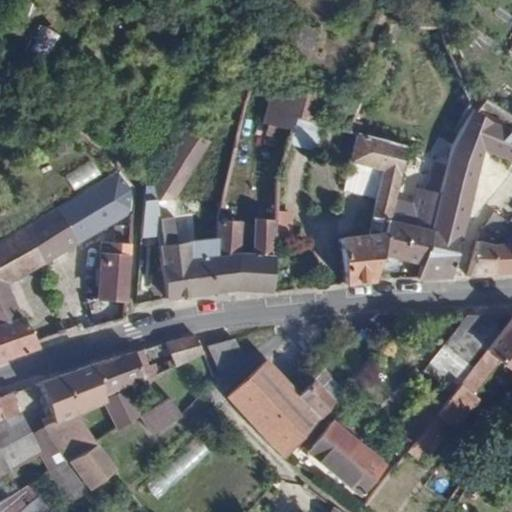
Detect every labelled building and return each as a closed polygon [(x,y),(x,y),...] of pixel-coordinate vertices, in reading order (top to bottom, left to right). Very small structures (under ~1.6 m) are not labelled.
[(265,125),(289,130),(292,117),(318,124),(325,95),(275,85),(265,125)] [(418,262),(414,278),(447,276),(483,150),(511,159),(511,133),(502,126),(488,122),(470,109),(450,146),(446,155),(431,211),(418,262)] [(183,129),(148,185),(151,199),(168,199),(205,139),(183,129)] [(336,238),(342,283),(372,280),(378,253),(386,219),(401,147),(354,133),(347,162),(378,170),(365,234),(336,238)] [(115,169),(67,198),(81,222),(68,230),(76,242),(129,212),(131,189),(115,169)] [(209,292),(232,290),(234,254),(236,223),(225,221),(231,205),(227,204),(237,175),(229,173),(215,218),(213,222),(212,236),(214,235),(209,292)] [(148,185),(142,185),(138,234),(148,234),(155,233),(153,216),(151,199),(148,185)] [(67,198),(20,226),(43,262),(76,242),(68,230),(81,222),(67,198)] [(168,199),(151,199),(153,216),(170,215),(168,199)] [(386,219),(378,253),(418,262),(431,211),(409,205),(405,225),(386,219)] [(473,232),(463,275),(490,274),(489,241),(510,216),(501,208),(496,214),(491,210),(473,232)] [(154,248),(161,297),(178,296),(209,292),(214,235),(212,236),(190,238),(193,214),(170,215),(153,216),(155,233),(157,246),(154,246),(154,248)] [(247,290),(267,290),(272,219),(249,218),(248,254),(247,290)] [(20,226),(0,238),(0,274),(5,283),(41,263),(43,262),(20,226)] [(126,249),(127,232),(113,232),(111,248),(126,249)] [(155,233),(148,234),(148,248),(154,248),(154,246),(157,246),(155,233)] [(489,241),(490,274),(511,273),(509,243),(489,241)] [(94,303),(121,304),(126,249),(111,248),(99,247),(94,303)] [(242,290),(247,290),(248,254),(234,254),(232,290),(242,290)] [(0,349),(4,356),(28,348),(39,344),(14,312),(5,283),(0,274),(0,349)] [(384,328),(390,334),(409,312),(398,313),(384,328)] [(511,314),(463,316),(419,372),(447,395),(511,314)] [(511,314),(447,395),(433,412),(431,415),(449,429),(500,365),(511,374),(511,314)] [(283,381),(295,395),(321,369),(343,346),(329,333),(283,381)] [(199,354),(191,335),(163,344),(176,364),(199,354)] [(205,349),(220,372),(243,353),(231,335),(205,349)] [(136,369),(132,353),(90,366),(99,395),(136,378),(138,382),(153,375),(151,367),(144,369),(143,366),(136,369)] [(281,456),(316,417),(295,395),(283,381),(263,359),(224,394),(224,396),(278,454),(280,456),(281,456)] [(99,397),(99,395),(90,366),(40,380),(37,382),(48,421),(69,412),(99,400),(100,400),(99,397)] [(295,395),(316,417),(340,390),(321,369),(295,395)] [(111,430),(135,416),(123,387),(99,397),(100,400),(99,400),(111,430)] [(0,416),(15,411),(7,392),(0,394),(0,416)] [(146,435),(175,417),(165,397),(135,416),(146,435)] [(431,415),(433,412),(420,402),(410,413),(424,423),(431,415)] [(39,424),(65,458),(90,443),(69,412),(48,421),(39,424)] [(393,435),(406,446),(424,423),(410,413),(393,435)] [(406,446),(401,452),(420,466),(449,429),(431,415),(424,423),(406,446)] [(380,464),(327,420),(301,450),(354,495),(380,464)] [(84,489),(111,470),(90,443),(65,458),(84,489)]
